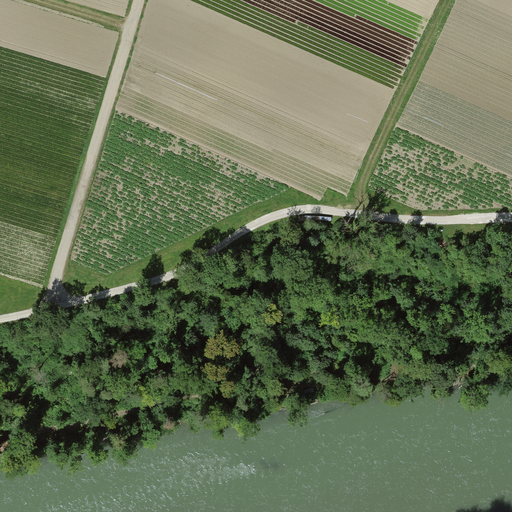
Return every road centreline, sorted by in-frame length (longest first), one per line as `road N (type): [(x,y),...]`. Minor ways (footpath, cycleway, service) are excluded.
road 1 (track): [(511,217),(381,222),(294,215),(255,226),(176,277),(0,321)]
road 2 (track): [(139,0),(47,311)]
road 3 (track): [(309,385),(198,393),(0,434)]
